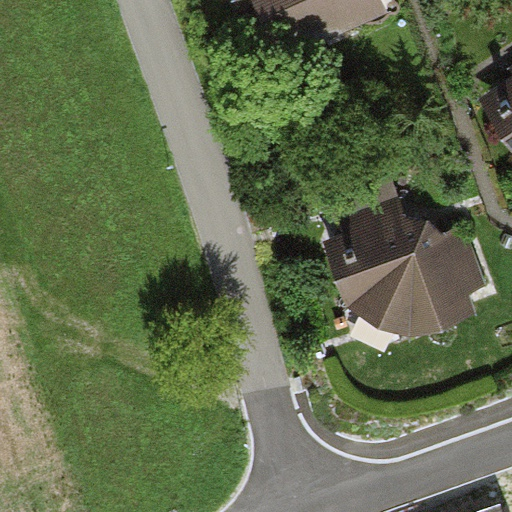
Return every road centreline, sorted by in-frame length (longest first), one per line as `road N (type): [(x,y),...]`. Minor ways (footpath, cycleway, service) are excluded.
road 1 (residential): [(298,490),(210,184),(144,0)]
road 2 (track): [(272,401),(146,360),(44,295),(0,198)]
road 3 (residential): [(511,442),(389,482),(298,490)]
